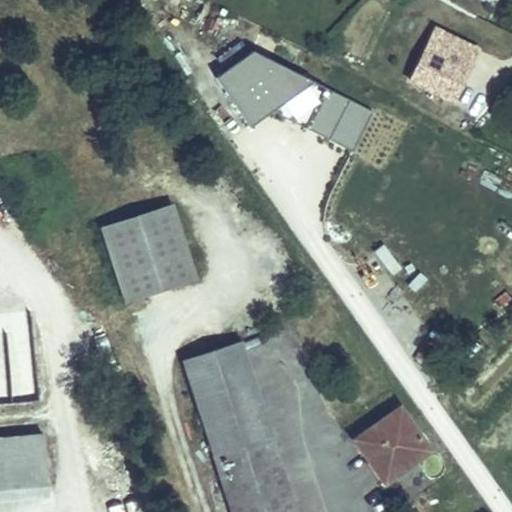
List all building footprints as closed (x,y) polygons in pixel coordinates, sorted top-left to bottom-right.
[(482,48),(434,26),(406,82),(455,106),(482,48)] [(326,88),(306,128),(352,152),(373,112),(326,88)] [(112,284),(180,264),(161,196),(92,216),(112,284)] [(0,313),(0,403),(35,403),(32,312),(0,313)] [(285,509),(227,328),(171,343),(225,511),(303,511),(301,505),(285,509)] [(393,398),(345,428),(368,463),(396,446),(400,452),(419,439),(393,398)] [(41,425),(0,424),(0,479),(40,480),(41,425)]
